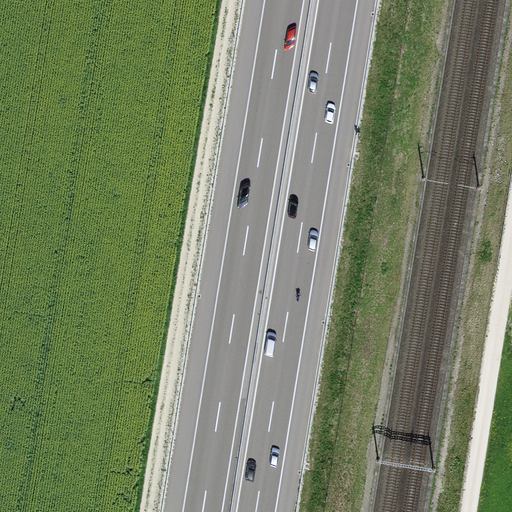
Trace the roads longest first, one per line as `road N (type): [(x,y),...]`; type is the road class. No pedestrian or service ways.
road 1 (track): [(228,0),(146,511)]
road 2 (motorway): [(255,511),(337,0)]
road 3 (motorway): [(284,0),(202,511)]
road 4 (track): [(468,511),(511,233)]
